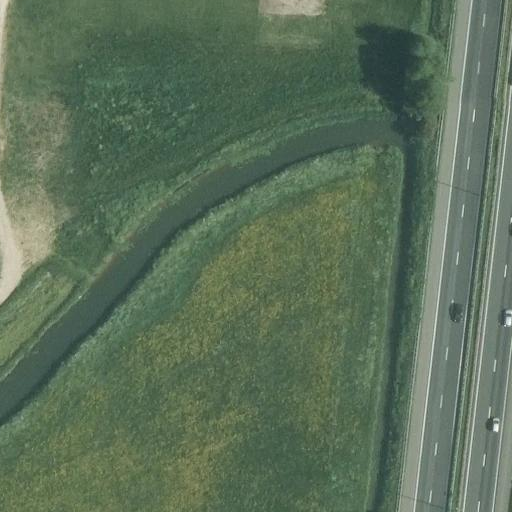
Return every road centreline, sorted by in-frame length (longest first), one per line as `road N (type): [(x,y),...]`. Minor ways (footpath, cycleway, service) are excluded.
road 1 (motorway): [(487,0),(430,511)]
road 2 (motorway): [(479,511),(511,226)]
